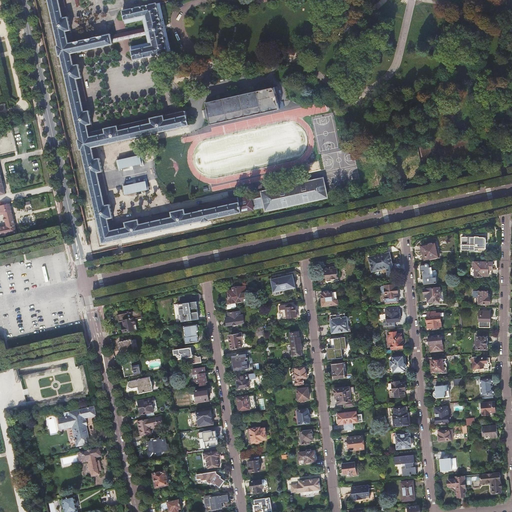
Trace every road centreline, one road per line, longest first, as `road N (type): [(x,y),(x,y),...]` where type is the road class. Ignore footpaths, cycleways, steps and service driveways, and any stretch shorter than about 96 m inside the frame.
road 1 (residential): [(433,511),(402,214)]
road 2 (residential): [(335,511),(299,237)]
road 3 (residential): [(511,456),(502,348),(507,190)]
road 4 (residential): [(241,511),(201,259)]
road 5 (secondary): [(65,195),(22,0)]
road 6 (secondary): [(136,511),(106,376)]
